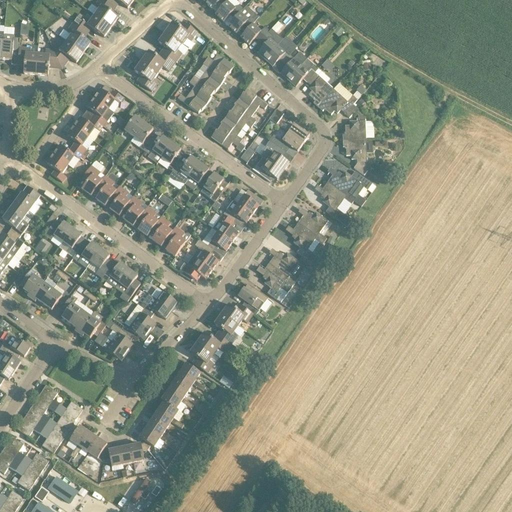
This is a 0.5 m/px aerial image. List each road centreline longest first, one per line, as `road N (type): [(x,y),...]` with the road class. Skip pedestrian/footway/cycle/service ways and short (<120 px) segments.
road 1 (track): [(316,0),(417,75),(511,124)]
road 2 (residential): [(208,305),(26,173)]
road 3 (residential): [(97,66),(179,4),(248,65)]
road 4 (residential): [(248,65),(322,133),(322,146),(283,202)]
road 5 (residential): [(283,202),(208,305)]
road 6 (residential): [(198,141),(97,66)]
